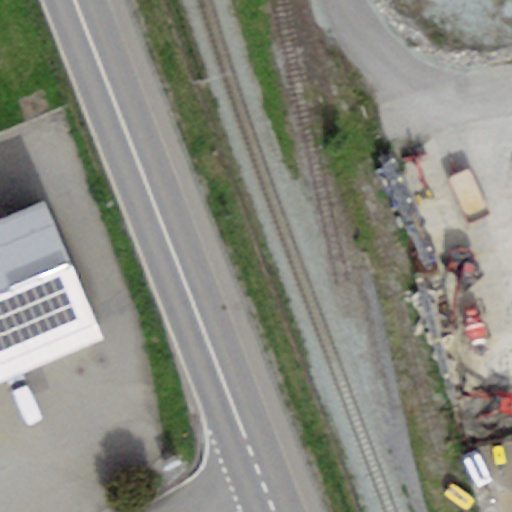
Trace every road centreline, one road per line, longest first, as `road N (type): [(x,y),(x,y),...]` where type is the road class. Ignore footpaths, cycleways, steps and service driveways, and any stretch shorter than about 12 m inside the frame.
road 1 (primary): [(99,0),(302,511)]
road 2 (residential): [(511,95),(447,98),(402,88),(351,39)]
